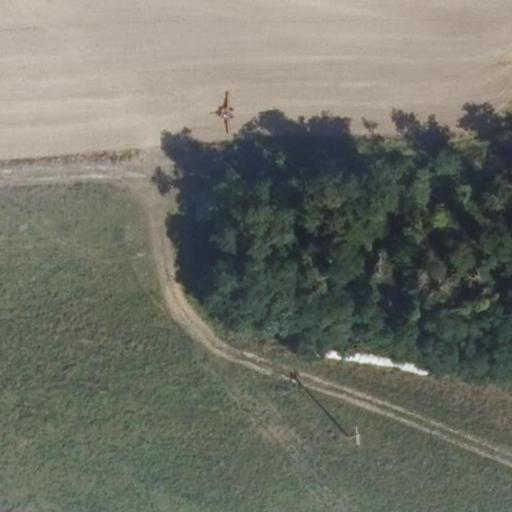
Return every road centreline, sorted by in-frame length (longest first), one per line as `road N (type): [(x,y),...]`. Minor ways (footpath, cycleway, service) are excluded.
road 1 (track): [(0,181),(149,172),(417,185),(511,176)]
road 2 (track): [(149,172),(160,270),(214,347),(511,459)]
